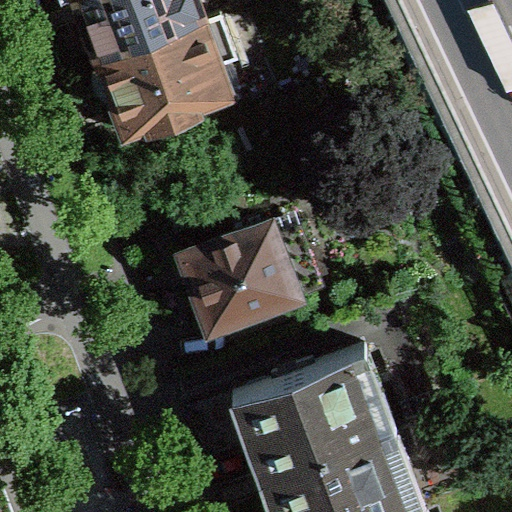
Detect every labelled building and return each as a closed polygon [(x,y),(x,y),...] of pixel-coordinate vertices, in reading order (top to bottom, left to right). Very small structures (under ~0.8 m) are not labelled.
[(99,53),(191,19),(183,0),(79,0),(82,6),(87,21),(80,29),(86,44),(97,47),(99,53)] [(191,19),(99,53),(100,57),(97,58),(98,62),(97,64),(96,67),(96,70),(96,73),(97,76),(98,79),(100,82),(102,84),(104,86),(107,87),(108,88),(110,92),(113,91),(119,108),(126,126),(146,118),(149,126),(159,131),(171,127),(175,116),(199,107),(197,99),(228,88),(217,57),(236,50),(221,8),(191,19)] [(190,292),(198,312),(207,317),(209,323),(299,289),(298,288),(322,279),(300,220),(277,229),(271,214),(181,247),(189,269),(195,283),(190,292)] [(274,373),(234,387),(244,415),(264,468),(375,427),(345,346),(313,358),(312,354),(309,355),(309,354),(274,367),(275,368),(272,369),(274,373)] [(387,511),(404,506),(375,427),(264,468),(272,492),(279,511),(387,511)]
